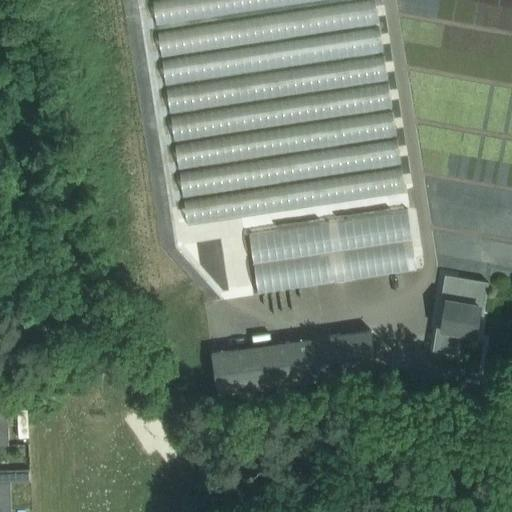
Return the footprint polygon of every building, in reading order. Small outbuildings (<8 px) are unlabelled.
[(409,208),(250,232),(259,293),(418,269),(409,208)] [(442,327),(439,327),(435,348),(455,352),(458,332),(476,335),(480,311),(484,312),(489,282),(469,278),(445,274),(441,300),(446,301),(442,327)] [(373,329),(212,351),(218,394),(379,372),(373,329)] [(0,407),(0,419),(10,419),(9,407),(0,407)] [(0,422),(0,433),(0,445),(11,444),(10,422),(0,422)] [(0,471),(0,482),(13,482),(30,481),(30,471),(0,471)] [(13,511),(13,482),(0,482),(0,511),(13,511)]
